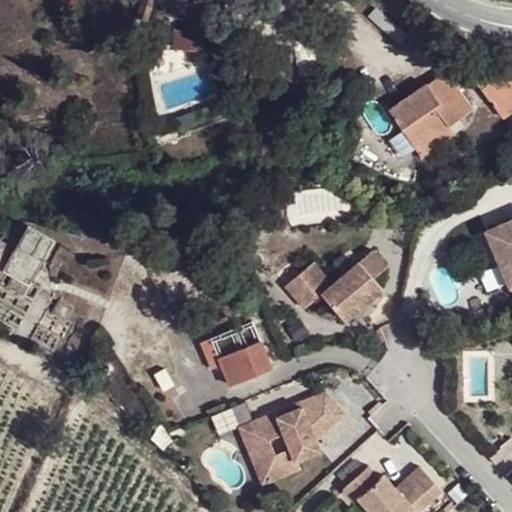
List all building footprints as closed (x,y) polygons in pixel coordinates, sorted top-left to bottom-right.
[(410,33),(378,6),(370,15),(402,43),(410,33)] [(206,33),(178,31),(176,46),(205,48),(206,33)] [(511,57),(477,80),(502,117),(511,110),(511,57)] [(446,71),(391,109),(423,155),(466,126),(459,117),(473,108),(446,71)] [(162,117),(148,121),(151,135),(154,147),(184,136),(182,130),(220,117),(218,111),(163,131),(162,117)] [(361,150),(377,158),(384,145),(370,137),(361,150)] [(511,221),(489,231),(511,284),(511,221)] [(54,240),(30,226),(6,269),(16,275),(10,285),(23,293),(54,240)] [(376,250),(363,261),(378,278),(391,267),(376,250)] [(316,263),(289,287),(309,309),(325,295),(351,323),(389,288),(378,278),(363,261),(336,285),(316,263)] [(262,338),(219,357),(231,385),(274,366),(262,338)] [(166,369),(155,375),(164,392),(175,386),(166,369)] [(256,432),(244,438),(261,482),(287,472),(284,466),(298,461),(296,457),(319,449),(315,438),(344,413),(324,391),(300,401),(302,406),(279,415),(277,410),(252,419),(256,432)] [(256,432),(252,419),(239,424),(244,438),(256,432)] [(511,440),(510,439),(501,447),(508,455),(511,451),(511,440)] [(284,466),(287,472),(300,468),(298,461),(284,466)] [(357,501),(362,498),(374,511),(419,511),(445,490),(423,466),(411,477),(418,485),(425,494),(413,503),(406,495),(388,475),(384,478),(372,465),(346,488),(357,501)] [(418,485),(406,495),(413,503),(425,494),(418,485)]
